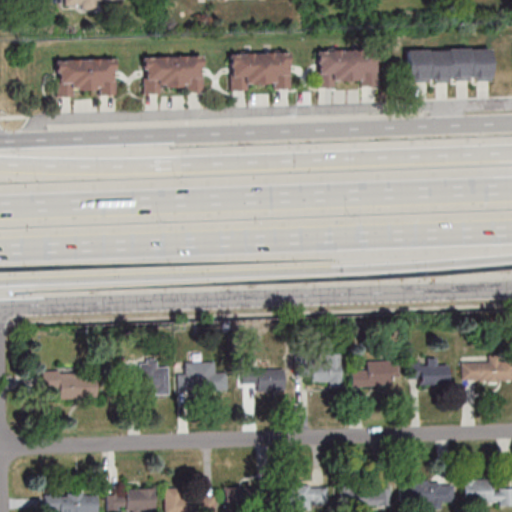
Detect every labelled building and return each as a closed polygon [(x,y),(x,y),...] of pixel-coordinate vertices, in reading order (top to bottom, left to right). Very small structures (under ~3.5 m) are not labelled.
[(405,82),(490,81),(490,48),(405,49),(405,82)] [(317,85),(375,84),(375,49),(316,50),(317,85)] [(250,84),(272,84),(272,89),(289,89),(289,52),(229,53),(229,91),(250,91),(250,84)] [(142,56),(142,94),(163,95),(163,87),(185,87),(185,94),(203,94),(203,56),(142,56)] [(114,58),(55,58),(55,97),(76,97),(76,94),(114,94),(114,58)] [(342,353),(323,353),(323,363),(296,363),(296,375),(309,375),(309,384),(342,384),(342,353)] [(410,383),(448,382),(447,364),(437,364),(437,358),(426,358),(426,362),(409,363),(410,383)] [(511,361),(461,362),(461,381),(511,380),(511,361)] [(183,373),(176,373),(176,391),(227,391),(227,371),(216,371),(216,362),(184,362),(183,373)] [(391,384),(391,376),(398,376),(398,364),(352,364),(352,384),(391,384)] [(168,393),(168,365),(129,366),(130,394),(168,393)] [(284,390),(284,368),(241,368),(241,390),(284,390)] [(58,398),(96,397),(95,371),(41,372),(41,389),(57,388),(58,398)] [(462,479),(462,504),(511,504),(511,488),(491,488),(491,479),(462,479)] [(399,506),(452,505),(452,481),(399,482),(399,506)] [(284,509),(326,509),(326,486),(284,486),(284,509)] [(154,488),(123,488),(123,495),(106,495),(106,511),(154,511),(154,488)] [(337,488),(337,507),(389,507),(389,488),(337,488)] [(163,511),(215,511),(215,491),(163,493),(163,511)] [(255,492),(223,492),(223,511),(255,511),(255,492)] [(43,493),(43,511),(96,511),(97,493),(43,493)]
